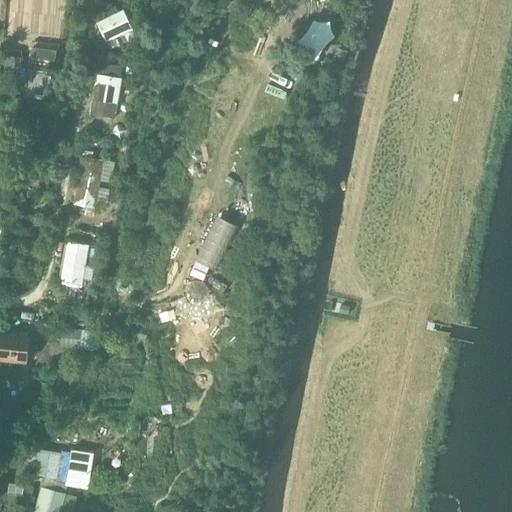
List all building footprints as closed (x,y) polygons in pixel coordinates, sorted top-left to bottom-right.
[(106,19),(95,24),(109,51),(126,44),(124,37),(132,34),(123,12),(118,14),(114,8),(103,13),(106,19)] [(119,81),(96,77),(90,119),(112,123),(119,81)] [(26,132),(28,113),(16,112),(14,130),(26,132)] [(102,162),(79,158),(71,205),(94,209),(102,162)] [(88,246),(66,242),(59,285),(82,288),(88,246)] [(194,282),(186,288),(185,296),(191,304),(198,305),(205,299),(206,289),(203,282),(194,282)] [(350,304),(340,302),(338,312),(348,314),(350,304)] [(78,330),(77,349),(96,350),(97,332),(78,330)] [(0,336),(0,359),(27,362),(29,339),(0,336)] [(69,480),(73,456),(40,451),(36,475),(69,480)] [(34,502),(35,497),(31,497),(31,493),(23,492),(23,486),(8,484),(6,504),(6,505),(17,506),(16,511),(25,511),(26,507),(30,508),(30,501),(34,502)] [(59,511),(65,495),(41,488),(34,511),(59,511)]
